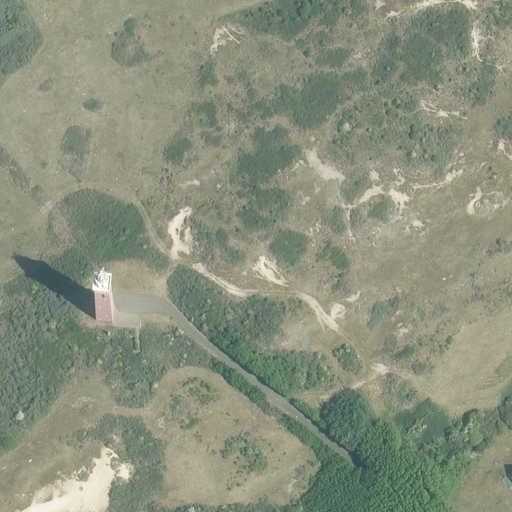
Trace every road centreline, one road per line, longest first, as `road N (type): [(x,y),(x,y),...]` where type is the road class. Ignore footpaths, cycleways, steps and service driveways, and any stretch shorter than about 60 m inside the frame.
road 1 (track): [(44,210),(84,183),(128,196),(165,252),(223,286),(304,297),(364,356),(373,377)]
road 2 (track): [(281,403),(385,371),(417,383)]
